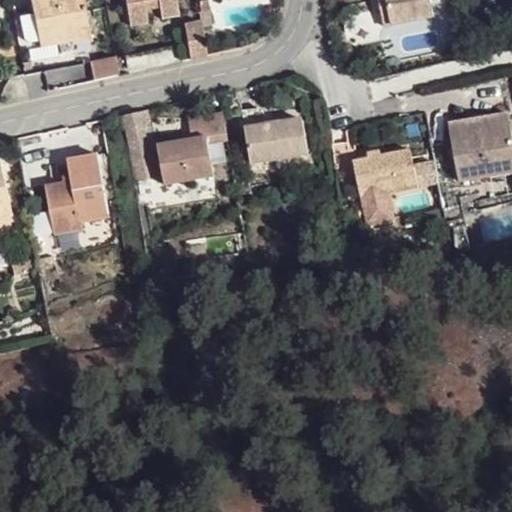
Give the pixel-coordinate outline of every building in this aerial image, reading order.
[(72,0),(21,0),(28,38),(49,34),(50,38),(64,35),(79,32),(72,0)] [(146,0),(147,4),(150,13),(167,9),(165,0),(113,0),(117,20),(134,16),(132,6),(130,0),(146,0)] [(417,0),(367,0),(370,16),(419,8),(417,0)] [(196,53),(189,14),(170,17),(175,37),(179,57),(196,53)] [(0,95),(16,92),(13,74),(0,76),(0,95)] [(215,131),(210,104),(175,109),(177,119),(179,129),(145,135),(151,172),(202,164),(196,133),(215,131)] [(480,112),(482,121),(500,118),(498,109),(480,112)] [(458,125),(439,129),(443,152),(447,174),(508,163),(500,118),(482,121),(480,112),(457,116),(458,125)] [(261,120),(237,125),(243,158),(293,149),(286,115),(261,120)] [(437,120),(439,129),(458,125),(457,116),(437,120)] [(133,118),(118,120),(126,172),(142,170),(133,118)] [(334,136),(317,139),(321,163),(338,161),(334,136)] [(368,149),(340,155),(346,192),(405,182),(397,144),(368,149)] [(99,209),(87,147),(72,150),(57,152),(60,174),(31,179),(38,221),(99,209)]
